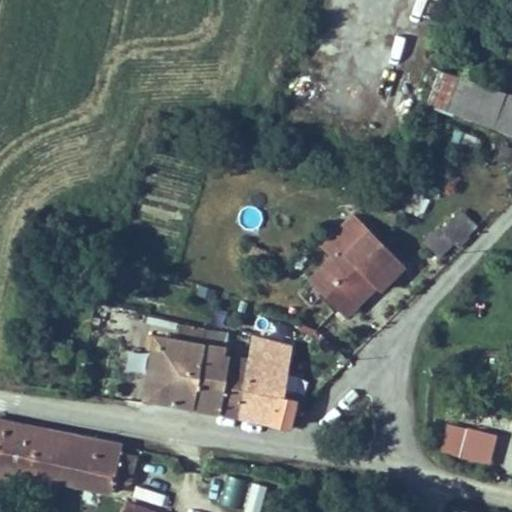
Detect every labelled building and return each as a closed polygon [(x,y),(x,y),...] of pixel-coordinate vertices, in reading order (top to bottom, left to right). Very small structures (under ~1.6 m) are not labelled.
[(511,127),(511,87),(434,66),(423,103),(511,127)] [(456,126),(450,139),(474,150),(480,137),(456,126)] [(511,149),(502,146),(498,158),(511,163),(511,149)] [(480,242),(462,225),(442,248),(451,258),(463,247),(468,253),(480,242)] [(370,232),(355,251),(370,256),(380,241),(370,232)] [(409,268),(380,241),(370,256),(361,267),(406,310),(438,276),(419,258),(409,268)] [(350,257),(361,267),(370,256),(355,251),(350,257)] [(406,310),(361,267),(334,301),(352,320),(359,314),(377,330),(389,317),(395,323),(406,310)] [(250,373),(226,369),(228,355),(153,342),(148,371),(157,373),(152,403),(243,418),(250,373)] [(144,371),(147,350),(130,347),(127,368),(144,371)] [(284,354),(253,350),(250,373),(243,418),(279,424),(283,418),(285,398),(277,397),(284,354)] [(0,431),(0,496),(3,497),(6,485),(64,495),(74,448),(0,431)] [(511,449),(456,433),(447,465),(502,481),(511,449)] [(74,448),(64,495),(115,504),(124,458),(74,448)] [(232,475),(228,505),(243,507),(246,477),(232,475)] [(248,479),(244,511),(250,511),(261,511),(265,482),(248,479)]
